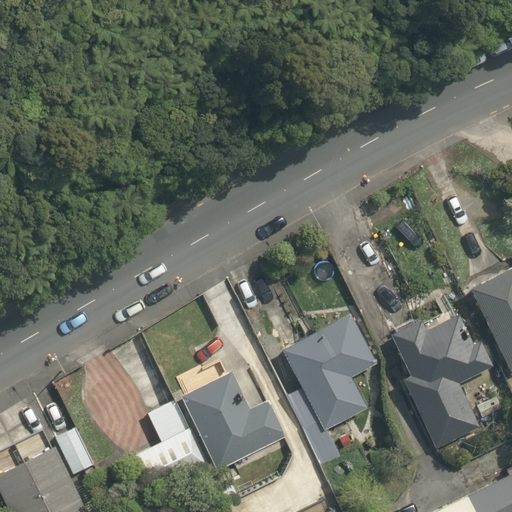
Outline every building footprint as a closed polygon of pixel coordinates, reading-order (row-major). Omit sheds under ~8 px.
[(511,269),(473,290),(511,372),(511,269)] [(353,377),(380,364),(353,314),(284,351),(304,388),(326,432),(333,428),(369,409),(353,377)] [(393,336),(413,377),(405,380),(438,450),(482,428),(462,384),(496,367),(484,340),(476,344),(461,315),(428,331),(424,321),(393,336)] [(234,372),(183,397),(192,415),(188,417),(193,428),(197,426),(217,470),(292,436),(274,399),(252,409),(234,372)] [(326,432),(304,388),(288,395),(322,466),(345,456),(333,428),(326,432)] [(209,467),(177,400),(147,413),(160,442),(136,453),(154,493),(209,467)] [(78,428),(56,438),(74,475),(95,464),(78,428)] [(89,511),(58,447),(53,450),(45,432),(0,453),(0,487),(11,511),(89,511)] [(511,511),(511,473),(432,511),(511,511)] [(328,511),(322,499),(294,511),(328,511)]
